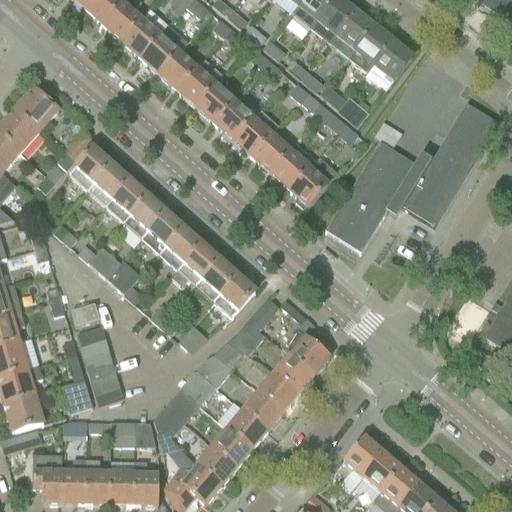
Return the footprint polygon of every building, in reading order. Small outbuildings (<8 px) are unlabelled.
[(65,0),(82,15),(94,0),(65,0)] [(94,0),(82,15),(101,31),(127,0),(94,0)] [(127,0),(101,31),(119,48),(139,25),(131,19),(140,8),(130,0),(127,0)] [(188,0),(175,0),(173,3),(183,13),(192,2),(188,0)] [(273,0),(270,4),(289,19),(304,0),(273,0)] [(289,20),(308,35),(333,3),(329,0),(304,0),(289,19),(289,20)] [(511,0),(490,0),(482,12),(498,24),(510,32),(511,28),(511,0)] [(192,2),(183,13),(195,22),(203,12),(192,2)] [(211,11),(225,23),(231,15),(217,3),(211,11)] [(308,35),(327,49),(352,18),(333,3),(308,35)] [(119,48),(138,64),(167,31),(148,15),(139,25),(119,48)] [(231,15),(225,23),(240,35),(246,28),(231,15)] [(206,16),(193,31),(198,35),(211,20),(206,16)] [(327,49),(346,64),(371,32),(352,18),(327,49)] [(219,25),(211,35),(223,45),(223,44),(231,35),(219,25)] [(138,64),(157,80),(176,58),(167,50),(176,39),(167,31),(138,64)] [(244,39),(260,51),(266,44),(250,31),(244,39)] [(346,64),(365,79),(390,47),(371,32),(346,64)] [(231,35),(223,44),(234,53),(242,44),(231,35)] [(268,46),(261,54),(277,67),(283,59),(268,46)] [(390,47),(365,79),(362,83),(382,98),(409,63),(390,47)] [(157,80),(176,97),(195,75),(176,58),(157,80)] [(250,68),(260,76),(269,66),(258,58),(250,68)] [(195,75),(176,97),(195,113),(214,91),(222,82),(203,65),(195,75)] [(269,66),(260,76),(274,87),(282,77),(269,66)] [(294,68),(288,76),(299,85),(305,77),(294,68)] [(305,77),(299,85),(314,98),(321,90),(305,77)] [(195,113),(213,130),(233,108),(214,91),(195,113)] [(288,101),(298,109),(306,99),(296,91),(288,101)] [(326,91),(318,100),(325,107),(333,97),(326,91)] [(33,92),(13,114),(37,136),(57,113),(56,113),(55,114),(33,94),(34,93),(33,92)] [(306,99),(298,109),(311,120),(319,110),(306,99)] [(347,103),(336,116),(355,132),(366,119),(347,103)] [(231,145),(232,146),(251,124),(257,118),(246,108),(241,115),(233,108),(213,130),(223,138),(220,141),(228,148),(231,145)] [(401,213),(432,233),(433,232),(432,231),(494,130),(495,130),(496,129),(464,110),(429,168),(428,167),(426,169),(418,164),(416,168),(415,167),(413,170),(378,149),(323,237),(324,238),(325,236),(358,257),(358,258),(359,259),(383,219),(384,220),(386,218),(389,220),(394,223),(398,216),(399,217),(401,213)] [(13,114),(0,128),(0,139),(18,156),(37,136),(13,114)] [(318,125),(336,141),(345,131),(327,115),(318,125)] [(242,154),(251,163),(270,141),(251,124),(232,146),(234,148),(231,151),(239,158),(242,154)] [(345,131),(336,141),(348,151),(357,141),(345,131)] [(63,160),(56,169),(64,176),(71,168),(90,147),(79,137),(62,157),(64,159),(63,160)] [(0,139),(0,176),(0,177),(18,156),(0,139)] [(266,176),(270,179),(289,157),(270,141),(251,163),(260,171),(257,174),(263,179),(266,176)] [(271,180),(268,184),(276,191),(279,187),(288,195),(314,167),(295,150),(289,157),(270,179),(271,180)] [(67,179),(87,196),(109,171),(89,154),(88,155),(90,156),(70,179),(69,177),(67,179)] [(314,167),(288,195),(298,203),(295,206),(303,214),(306,211),(308,212),(321,197),(327,190),(334,182),(315,165),(314,167)] [(53,172),(45,180),(54,188),(61,179),(62,179),(53,171),(53,172)] [(87,196),(105,212),(127,187),(109,171),(87,196)] [(0,176),(0,204),(12,190),(8,186),(0,179),(0,177),(0,176)] [(45,180),(35,191),(44,199),(54,188),(45,180)] [(105,212),(123,228),(145,203),(127,187),(105,212)] [(123,228),(141,244),(163,219),(145,203),(123,228)] [(25,204),(18,211),(26,218),(32,210),(25,204)] [(0,229),(10,226),(0,217),(0,229)] [(39,226),(51,237),(59,229),(46,218),(39,226)] [(141,244),(159,259),(180,234),(163,219),(141,244)] [(59,229),(51,237),(68,252),(75,244),(59,229)] [(159,259),(177,275),(198,250),(180,234),(159,259)] [(40,239),(29,242),(33,255),(44,252),(40,239)] [(188,299),(195,291),(216,266),(198,250),(177,275),(170,283),(188,299)] [(76,259),(87,268),(94,260),(83,251),(76,259)] [(44,252),(33,255),(37,268),(48,265),(44,252)] [(94,260),(87,268),(105,285),(118,270),(100,254),(94,260)] [(195,291),(212,307),(234,282),(216,266),(195,291)] [(123,300),(130,292),(138,283),(120,268),(118,270),(105,285),(123,300)] [(234,282),(212,307),(232,324),(233,323),(231,321),(251,299),(253,300),(254,299),(234,282)] [(2,293),(0,294),(0,323),(19,318),(20,318),(12,291),(2,293)] [(511,291),(481,342),(511,361),(511,291)] [(130,292),(123,300),(133,309),(140,301),(130,292)] [(45,296),(49,307),(59,304),(56,293),(45,296)] [(59,304),(49,307),(53,321),(63,318),(59,304)] [(266,305),(242,333),(251,342),(256,337),(276,313),(266,305)] [(284,306),(279,312),(300,329),(305,324),(284,306)] [(93,310),(69,317),(74,330),(74,332),(97,325),(93,310)] [(156,314),(148,323),(159,332),(166,324),(169,319),(159,310),(156,314)] [(19,318),(0,323),(0,353),(18,348),(14,334),(23,331),(19,318)] [(300,329),(280,353),(287,358),(313,380),(328,362),(303,341),(313,330),(305,323),(305,324),(300,329)] [(166,324),(159,332),(169,341),(176,333),(166,324)] [(75,338),(78,350),(103,343),(99,331),(75,338)] [(192,333),(178,349),(190,359),(197,352),(206,345),(192,333)] [(242,333),(229,346),(242,358),(246,361),(262,342),(256,337),(251,342),(242,333)] [(78,350),(82,362),(106,355),(103,343),(78,350)] [(18,348),(0,353),(0,381),(26,374),(37,371),(29,344),(18,348)] [(229,346),(212,362),(229,375),(242,358),(229,346)] [(71,347),(60,350),(64,363),(75,359),(71,347)] [(82,362),(86,374),(110,367),(106,355),(82,362)] [(287,358),(271,377),(297,399),(305,390),(306,391),(312,384),(311,383),(313,380),(287,358)] [(63,363),(69,382),(81,379),(75,359),(64,363),(63,363)] [(205,364),(196,375),(214,391),(215,392),(229,375),(212,362),(205,364)] [(86,374),(89,386),(113,379),(110,367),(86,374)] [(26,374),(0,381),(0,401),(3,410),(34,401),(30,388),(41,385),(37,371),(26,374)] [(196,375),(180,394),(199,409),(214,391),(196,375)] [(271,377),(256,395),(282,417),(297,399),(271,377)] [(89,386),(93,398),(117,391),(113,379),(89,386)] [(59,394),(67,421),(91,414),(83,387),(59,394)] [(117,391),(93,398),(96,410),(97,412),(121,405),(121,403),(117,391)] [(180,394),(171,404),(190,420),(199,409),(180,394)] [(256,395),(241,414),(266,436),(282,417),(256,395)] [(34,401),(3,410),(11,438),(12,438),(12,436),(31,430),(40,428),(41,429),(42,429),(34,401)] [(171,404),(165,411),(183,427),(190,420),(171,404)] [(231,408),(215,426),(224,434),(225,432),(251,454),(266,436),(241,414),(240,415),(231,408)] [(165,411),(151,426),(156,438),(167,437),(168,444),(170,444),(169,443),(172,441),(175,437),(183,427),(165,411)] [(61,429),(61,443),(85,443),(85,437),(86,427),(70,427),(61,429)] [(86,427),(85,437),(100,437),(101,428),(86,427)] [(111,428),(109,428),(109,451),(133,452),(133,438),(134,429),(111,428)] [(133,438),(133,452),(147,453),(154,453),(148,429),(134,429),(133,438)] [(224,434),(210,451),(236,472),(251,454),(225,432),(224,434)] [(0,446),(0,451),(2,460),(39,449),(35,436),(0,446)] [(157,440),(155,440),(159,454),(160,456),(161,459),(169,457),(178,454),(170,444),(168,444),(167,437),(156,438),(157,440)] [(342,467),(360,483),(381,459),(362,443),(342,467)] [(210,451),(195,469),(220,490),(236,472),(210,451)] [(360,483),(378,499),(401,471),(393,464),(390,467),(381,459),(360,483)] [(31,494),(40,495),(39,508),(60,509),(60,475),(61,462),(32,462),(31,494)] [(187,464),(162,495),(165,500),(172,511),(186,511),(194,502),(204,510),(220,490),(195,469),(194,470),(188,465),(187,464)] [(60,509),(84,509),(85,465),(72,465),(72,476),(60,475),(60,509)] [(84,509),(108,510),(109,476),(97,476),(97,466),(85,465),(84,509)] [(133,478),(133,510),(156,511),(157,491),(157,479),(145,479),(145,468),(133,468),(133,477),(133,478)] [(378,499),(371,507),(376,511),(397,511),(417,490),(408,482),(411,479),(401,471),(378,499)] [(108,510),(133,510),(133,478),(133,477),(109,476),(108,510)] [(417,490),(397,511),(429,511),(435,505),(417,490)] [(303,510),(302,511),(303,511),(324,511),(311,501),(305,508),(303,510)]
